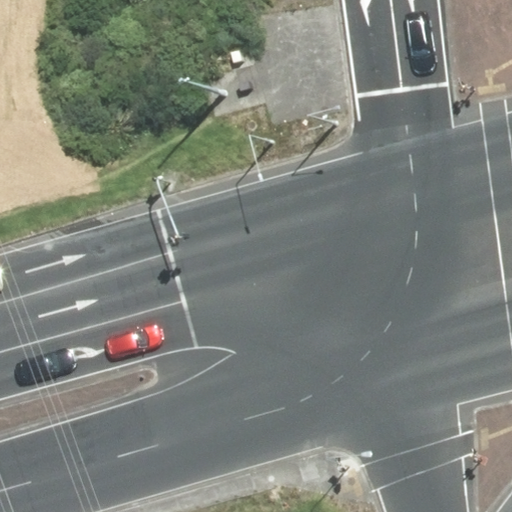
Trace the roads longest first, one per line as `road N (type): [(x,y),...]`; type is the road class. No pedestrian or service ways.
road 1 (primary): [(414,368),(0,493)]
road 2 (primary): [(0,306),(412,189)]
road 3 (motorway): [(388,0),(412,189)]
road 4 (motorway): [(412,189),(414,368)]
road 5 (motorway): [(414,368),(444,511)]
